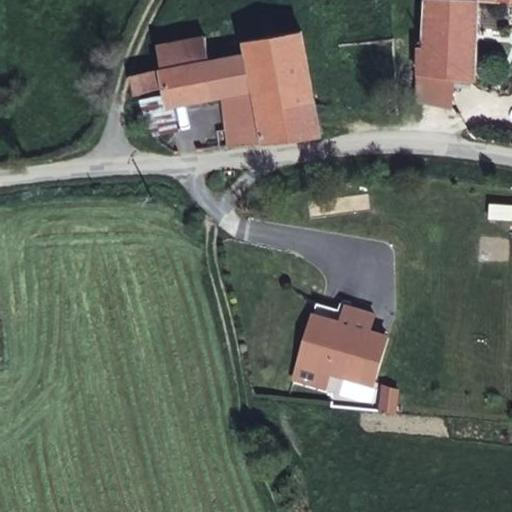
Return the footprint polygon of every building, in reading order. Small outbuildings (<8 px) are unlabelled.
[(414,52),(413,78),(449,82),(467,85),(470,3),(423,3),(421,51),(414,52)] [(310,144),(298,29),(245,37),(246,56),(206,61),(203,40),(155,48),(157,75),(130,78),(121,100),(127,108),(161,106),(212,103),(249,100),(254,149),(310,144)] [(411,109),(447,119),(449,82),(413,78),(411,109)] [(212,103),(216,136),(218,152),(254,149),(249,100),(212,103)] [(149,141),(164,138),(161,106),(127,108),(149,141)] [(204,153),(218,152),(216,136),(203,137),(204,153)] [(334,335),(339,319),(311,312),(307,327),(334,335)] [(368,323),(340,314),(339,319),(334,335),(307,327),(293,375),(367,396),(382,344),(363,339),(368,323)]
